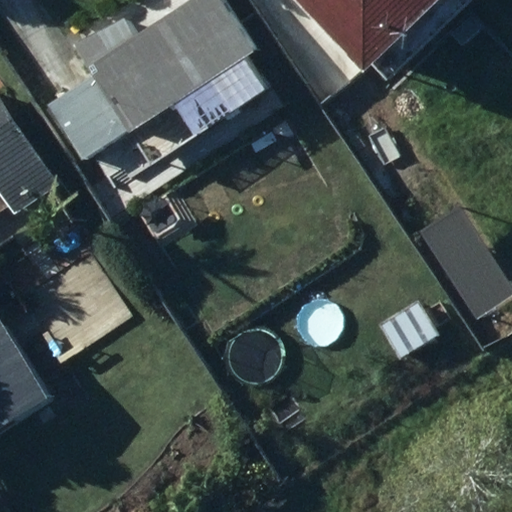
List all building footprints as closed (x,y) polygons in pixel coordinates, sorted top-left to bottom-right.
[(138,21),(92,51),(109,77),(62,108),(101,168),(149,136),(167,163),(244,113),(230,92),(276,62),(236,0),(220,0),(154,44),(138,21)] [(319,0),(314,7),(403,91),(489,0),(319,0)] [(0,85),(0,262),(76,209),(68,197),(74,193),(0,85)] [(511,301),(511,258),(505,251),(460,294),(489,324),(511,301)] [(0,455),(0,456),(69,410),(0,305),(0,455)]
